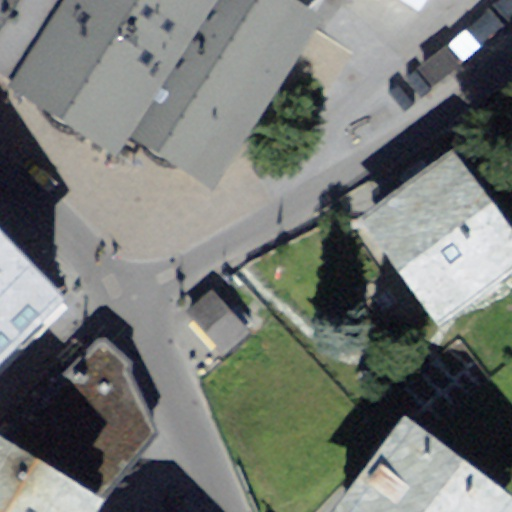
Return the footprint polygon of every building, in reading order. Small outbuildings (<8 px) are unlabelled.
[(300,0),(0,0),(0,63),(8,69),(5,74),(117,150),(130,128),(191,169),(300,0)] [(396,0),(415,12),(422,0),(396,0)] [(443,126),(360,186),(429,281),(511,222),(443,126)] [(0,325),(47,280),(0,230),(0,325)] [(228,330),(260,296),(219,256),(186,290),(228,330)] [(71,337),(0,410),(0,443),(89,499),(154,431),(114,341),(71,337)] [(511,461),(405,382),(331,481),(372,511),(484,511),(511,475),(511,461)] [(0,511),(81,511),(89,499),(0,443),(0,511)]
